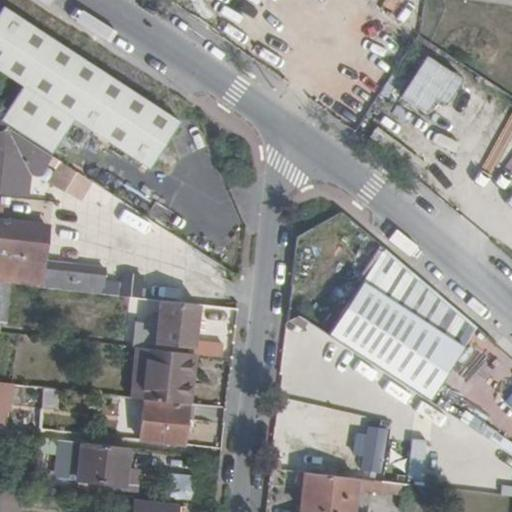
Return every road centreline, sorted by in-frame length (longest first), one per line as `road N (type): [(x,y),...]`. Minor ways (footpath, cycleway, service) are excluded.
road 1 (residential): [(288,123),(243,511)]
road 2 (unclassified): [(288,123),(370,180),(511,303)]
road 3 (unclassified): [(94,0),(288,123)]
road 4 (unknown): [(277,203),(234,218),(207,214),(88,153)]
